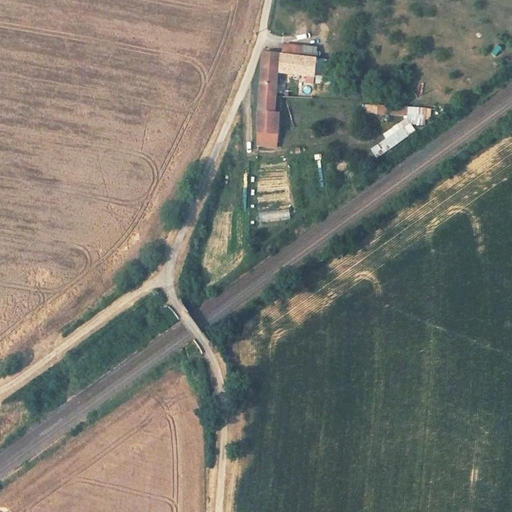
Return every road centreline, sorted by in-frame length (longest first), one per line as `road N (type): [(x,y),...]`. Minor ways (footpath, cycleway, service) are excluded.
road 1 (unclassified): [(163,278),(247,83),(267,0)]
road 2 (track): [(163,278),(0,390)]
road 3 (track): [(216,511),(224,426),(212,357)]
